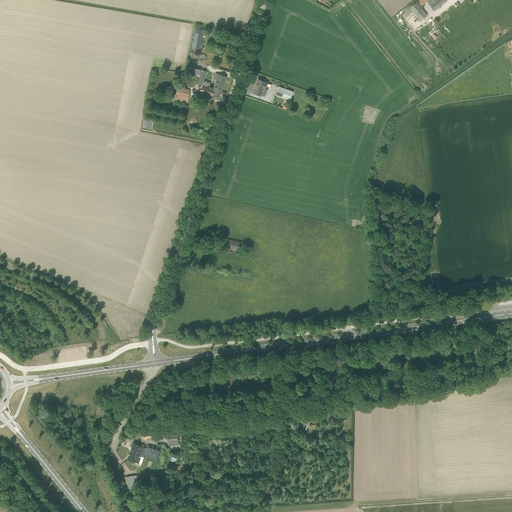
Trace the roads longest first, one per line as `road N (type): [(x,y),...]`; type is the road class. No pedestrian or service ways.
road 1 (primary): [(155,363),(511,313)]
road 2 (unclassified): [(152,341),(264,0)]
road 3 (track): [(511,494),(274,510)]
road 4 (unclassified): [(0,355),(39,369),(152,341)]
